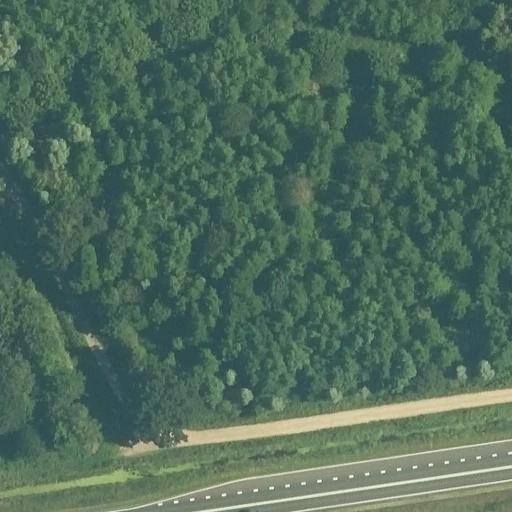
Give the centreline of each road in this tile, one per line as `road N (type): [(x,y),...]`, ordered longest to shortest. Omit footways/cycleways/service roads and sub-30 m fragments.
road 1 (unclassified): [(511,400),(229,442),(148,434),(0,188)]
road 2 (trunk): [(226,511),(511,469)]
